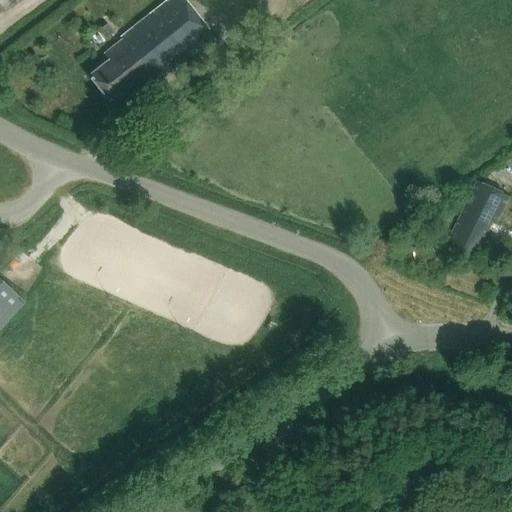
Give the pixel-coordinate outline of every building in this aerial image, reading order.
[(118,100),(124,108),(213,38),(183,0),(168,0),(118,39),(120,41),(103,54),(108,61),(90,76),(112,104),(118,100)] [(108,22),(98,30),(105,38),(115,31),(108,22)] [(511,197),(479,182),(449,242),(457,246),(453,253),(470,261),(473,254),(481,257),(492,236),(488,234),(493,223),(497,225),(511,197)] [(507,246),(498,242),(494,251),(502,255),(507,246)] [(0,273),(0,333),(30,301),(0,273)]
